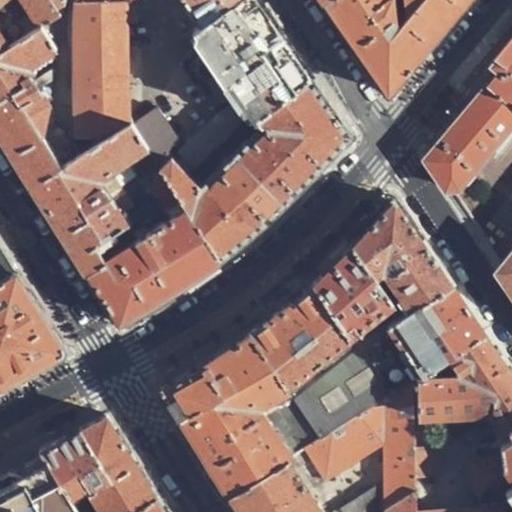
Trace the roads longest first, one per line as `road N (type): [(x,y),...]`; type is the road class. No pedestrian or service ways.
road 1 (residential): [(114,364),(218,303),(313,226),(391,148)]
road 2 (residential): [(0,183),(114,364)]
road 3 (residential): [(511,323),(391,148)]
road 4 (residential): [(391,148),(511,1)]
road 5 (residential): [(391,148),(290,0)]
road 6 (residential): [(114,364),(206,511)]
road 7 (residential): [(0,427),(114,364)]
